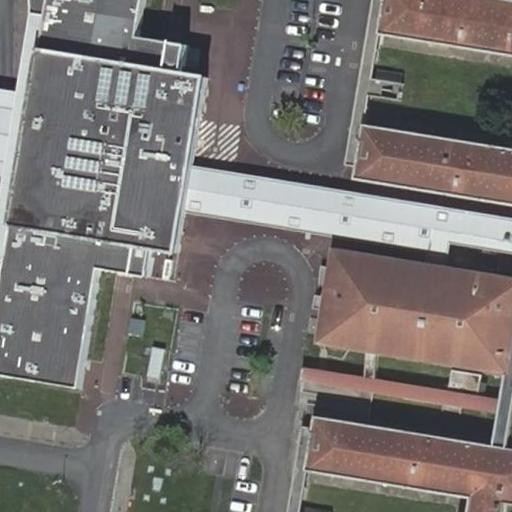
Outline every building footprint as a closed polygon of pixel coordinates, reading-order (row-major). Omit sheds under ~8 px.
[(31,0),(31,7),(45,10),(30,88),(18,87),(0,97),(0,168),(3,172),(17,174),(5,255),(0,253),(0,369),(78,382),(97,262),(115,265),(132,268),(148,272),(152,242),(176,246),(183,205),(323,227),(428,244),(430,261),(448,263),(453,242),(509,250),(511,250),(511,219),(358,196),(190,162),(205,72),(182,68),(187,40),(137,31),(142,0),(31,0)] [(506,511),(510,489),(511,489),(511,0),(387,0),(383,32),(511,53),(511,147),(368,125),(360,167),(358,196),(511,219),(511,273),(448,263),(430,261),(337,247),(322,337),(369,344),(380,346),(455,358),(475,362),(505,367),(502,392),(485,388),(483,399),(500,402),(495,432),(320,404),(318,416),(311,455),(471,482),(467,502),(461,501),(459,511),(506,511)] [(371,0),(345,158),(360,167),(368,125),(367,87),(370,69),(383,32),(387,0),(371,0)] [(370,69),(367,87),(398,93),(401,74),(370,69)] [(380,346),(369,344),(360,361),(371,363),(380,346)] [(472,380),(474,367),(475,362),(455,358),(453,372),(451,377),(453,377),(472,380)] [(472,380),(478,381),(481,368),(474,367),(472,380)] [(286,511),(295,511),(296,511),(298,493),(311,455),(318,416),(302,407),(286,511)] [(327,511),(330,499),(298,493),(296,511),(300,511),(327,511)]
